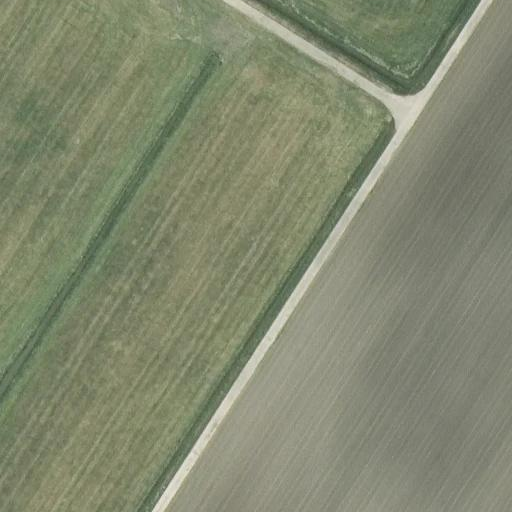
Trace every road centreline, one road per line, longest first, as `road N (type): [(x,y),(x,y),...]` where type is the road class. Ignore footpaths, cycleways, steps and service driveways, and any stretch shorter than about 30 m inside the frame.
road 1 (track): [(159,511),(417,113),(236,0)]
road 2 (track): [(417,113),(489,0)]
